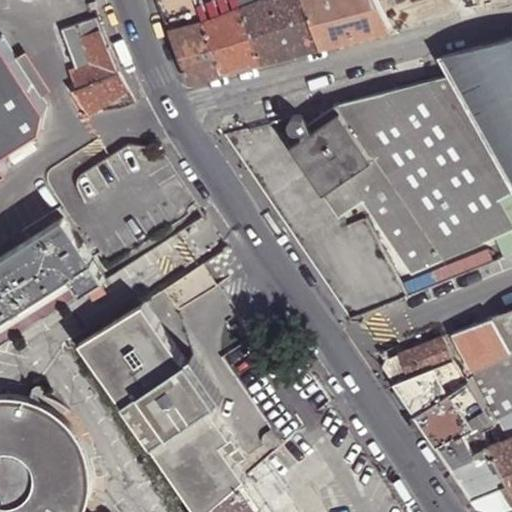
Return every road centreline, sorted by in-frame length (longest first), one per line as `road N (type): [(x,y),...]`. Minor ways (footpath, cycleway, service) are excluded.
road 1 (tertiary): [(444,511),(174,108)]
road 2 (residential): [(174,108),(511,20)]
